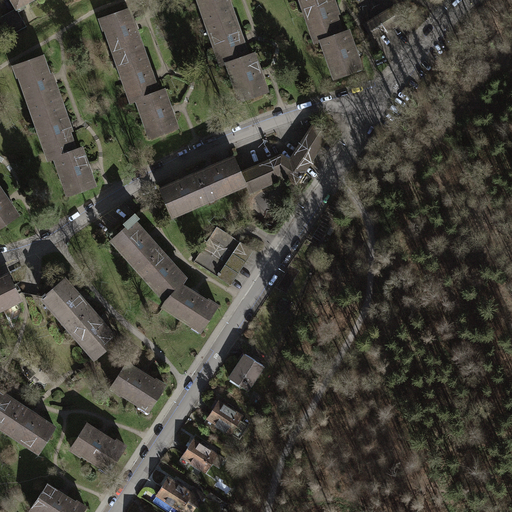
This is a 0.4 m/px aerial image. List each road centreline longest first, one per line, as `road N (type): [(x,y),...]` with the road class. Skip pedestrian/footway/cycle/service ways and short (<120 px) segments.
road 1 (residential): [(116,511),(386,94)]
road 2 (residential): [(386,94),(274,122),(202,152),(61,235),(0,258)]
road 3 (track): [(336,169),(370,233),(367,306),(288,446),(268,511)]
road 4 (residential): [(386,94),(471,0)]
